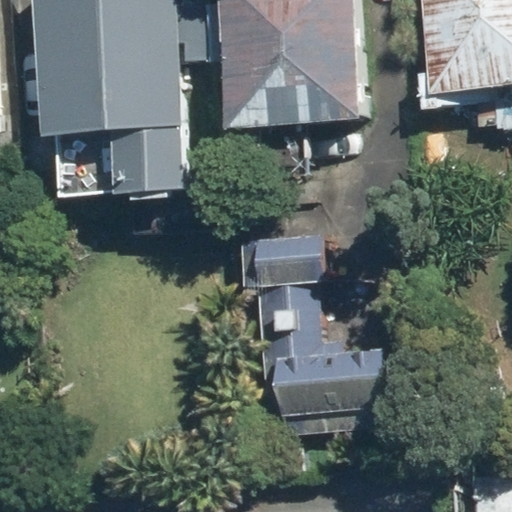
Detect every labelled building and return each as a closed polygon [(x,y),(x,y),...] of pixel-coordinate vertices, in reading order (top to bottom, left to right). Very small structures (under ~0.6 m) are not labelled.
[(0,0),(0,122),(12,121),(0,0)] [(47,0),(59,138),(126,133),(131,197),(204,191),(187,0),(47,0)] [(233,0),(246,132),(382,120),(370,0),(233,0)] [(511,0),(431,0),(441,98),(511,91),(511,0)] [(261,288),(272,437),(400,427),(395,350),(328,356),(322,285),(334,284),(330,234),(246,240),(250,289),(261,288)] [(511,511),(511,466),(477,469),(480,511),(511,511)]
